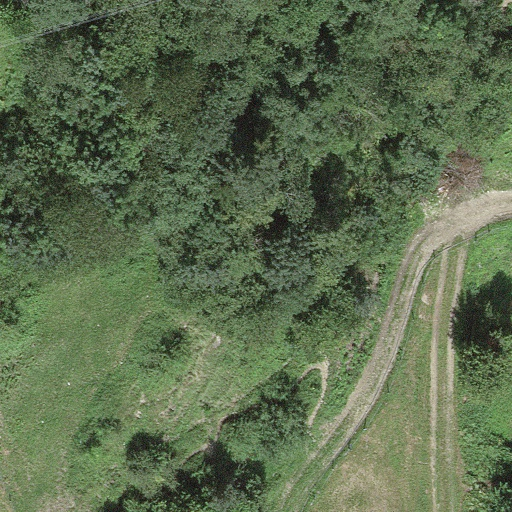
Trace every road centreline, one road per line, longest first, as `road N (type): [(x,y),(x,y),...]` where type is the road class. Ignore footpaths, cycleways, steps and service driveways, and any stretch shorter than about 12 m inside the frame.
road 1 (track): [(297,511),(368,406),(418,255),(442,227),(473,214)]
road 2 (track): [(444,511),(439,362),(447,292),(473,214),(511,203)]
